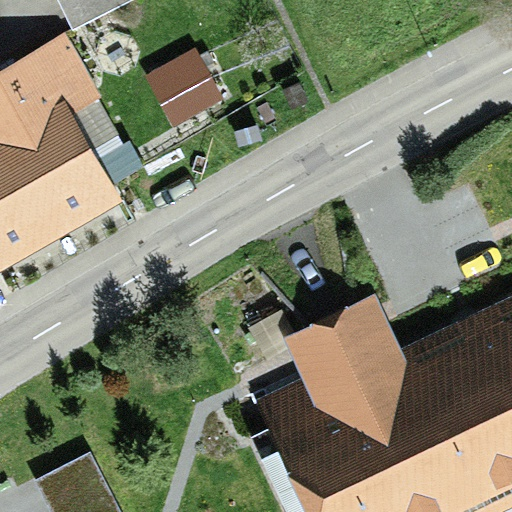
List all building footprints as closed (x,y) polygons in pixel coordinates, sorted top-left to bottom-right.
[(58,0),(70,24),(120,0),(58,0)] [(73,109),(100,94),(63,29),(0,64),(0,262),(122,196),(73,109)] [(144,72),(172,124),(214,102),(204,83),(212,79),(194,45),(144,72)] [(254,396),(308,511),(485,511),(511,500),(511,289),(399,343),(373,288),(282,330),(303,373),(254,396)] [(49,511),(121,511),(88,448),(31,477),(49,511)]
